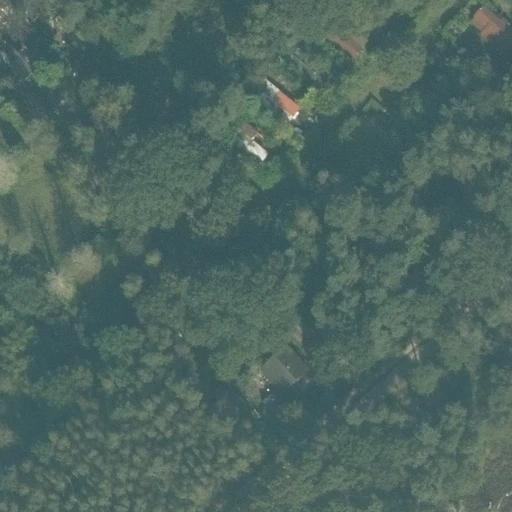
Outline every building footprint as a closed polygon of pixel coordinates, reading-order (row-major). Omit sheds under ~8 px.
[(502,21),(500,23),(482,8),(472,19),(474,20),(469,25),(480,35),(478,38),(489,48),(487,50),(493,55),(497,51),(506,59),(511,52),(511,33),(506,28),(508,26),(502,21)] [(349,14),(341,15),(342,24),(350,23),(349,14)] [(325,44),(354,60),(365,41),(336,25),(325,44)] [(35,37),(26,48),(41,59),(49,47),(35,37)] [(319,94),(332,76),(296,50),(283,67),(319,94)] [(492,62),(486,69),(495,78),(502,70),(492,62)] [(273,69),(267,77),(276,85),(282,76),(273,69)] [(285,128),(300,107),(261,80),(246,101),(285,128)] [(360,117),(404,152),(413,140),(369,105),(360,117)] [(241,125),(230,148),(264,164),(276,141),(241,125)] [(399,155),(393,161),(402,170),(408,163),(399,155)] [(307,374),(285,350),(261,371),(278,390),(268,399),(281,414),(299,398),(291,388),(307,374)] [(233,390),(226,396),(236,407),(243,401),(233,390)]
